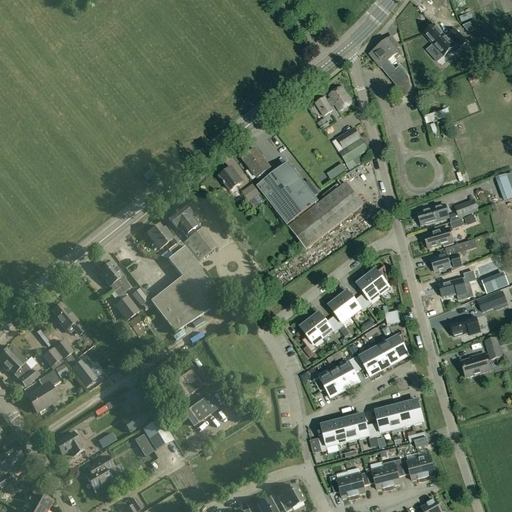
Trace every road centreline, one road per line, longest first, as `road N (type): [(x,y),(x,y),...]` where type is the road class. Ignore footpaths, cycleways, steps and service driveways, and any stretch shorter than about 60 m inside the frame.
road 1 (secondary): [(0,328),(344,48)]
road 2 (residential): [(298,425),(268,330),(399,236)]
road 3 (residential): [(399,236),(344,48)]
road 4 (residential): [(449,420),(399,236)]
road 5 (residential): [(335,411),(408,366),(415,394),(357,408)]
road 6 (residential): [(71,511),(0,394)]
road 7 (residential): [(395,511),(425,496),(416,492),(338,511)]
